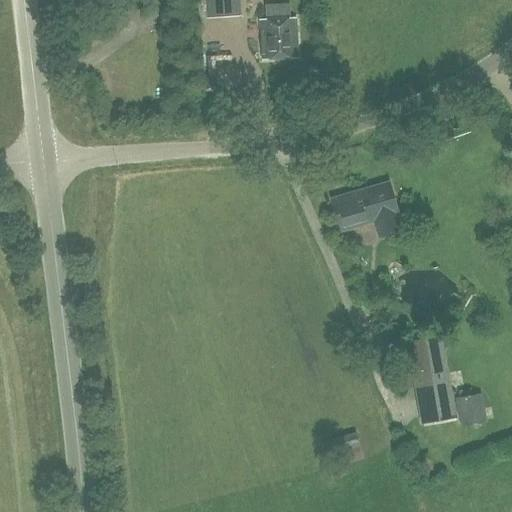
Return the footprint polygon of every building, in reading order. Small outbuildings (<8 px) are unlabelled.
[(238,0),(206,0),(208,17),(240,15),(238,0)] [(260,61),(297,58),(294,18),(258,21),(260,61)] [(398,213),(389,182),(333,197),(342,228),(374,219),(376,223),(389,229),(390,232),(402,229),(397,213),(398,213)] [(423,424),(456,418),(442,338),(409,344),(423,424)] [(461,426),(486,422),(482,394),(456,399),(461,426)]
